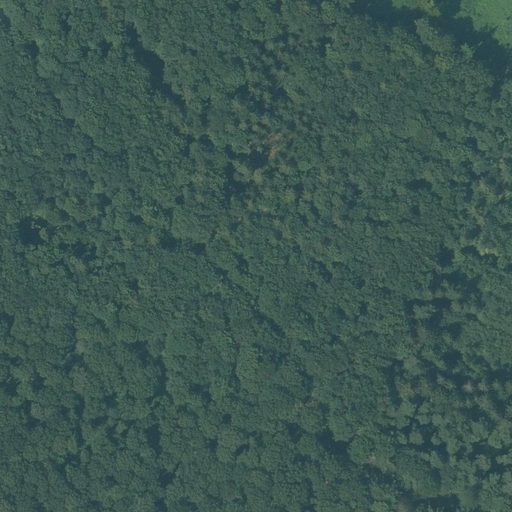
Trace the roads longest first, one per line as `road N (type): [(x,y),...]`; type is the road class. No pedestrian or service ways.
road 1 (track): [(494,511),(395,474),(355,447),(273,329),(56,96),(25,42),(0,25)]
road 2 (track): [(355,447),(506,78)]
road 3 (track): [(301,0),(506,78)]
